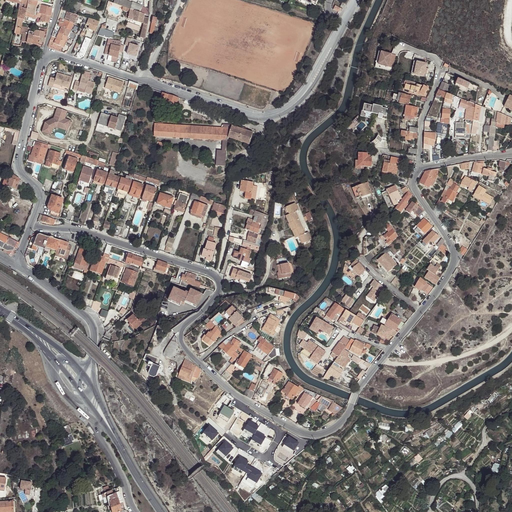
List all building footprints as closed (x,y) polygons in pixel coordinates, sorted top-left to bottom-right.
[(37,2),(29,0),(27,7),(26,13),(34,15),(37,16),(38,13),(38,12),(35,11),(37,2)] [(78,11),(80,2),(74,0),(73,0),(71,9),(78,11)] [(113,0),(113,3),(123,6),(130,9),(134,10),(139,12),(142,6),(131,2),(130,3),(121,0),(113,0)] [(20,5),(17,18),(23,20),(24,20),(26,13),(27,7),(20,5)] [(52,8),(41,6),(40,14),(50,16),(52,8)] [(149,8),(142,6),(139,12),(144,14),(148,16),(149,8)] [(139,12),(134,10),(132,20),(142,23),(144,16),(144,14),(139,12)] [(38,13),(37,16),(37,17),(38,17),(37,22),(40,23),(40,21),(48,23),(50,16),(40,14),(38,13)] [(77,15),(70,13),(69,14),(67,13),(65,19),(73,23),(74,21),(77,15)] [(144,16),(142,23),(143,23),(140,37),(141,37),(145,38),(148,18),(144,16)] [(61,18),(58,17),(56,24),(57,26),(61,27),(69,31),(70,31),(73,23),(65,19),(63,19),(61,22),(59,21),(61,18)] [(23,20),(17,18),(14,35),(19,36),(23,20)] [(97,20),(88,18),(86,24),(89,26),(88,28),(95,31),(98,25),(99,22),(98,21),(97,20)] [(29,29),(22,27),(20,34),(23,35),(27,36),(29,29)] [(67,37),(69,31),(61,27),(59,33),(67,37)] [(55,31),(54,29),(52,35),(53,36),(56,37),(65,42),(67,37),(59,33),(57,36),(54,35),(56,31),(55,31)] [(44,39),(44,36),(45,33),(38,31),(37,31),(35,31),(34,33),(34,36),(44,39)] [(43,47),(45,39),(44,39),(34,36),(29,35),(28,36),(27,43),(43,47)] [(62,47),(65,42),(56,37),(55,41),(54,43),(56,44),(62,47)] [(82,47),(87,49),(90,42),(85,40),(82,47)] [(120,47),(119,51),(122,52),(123,45),(115,43),(115,46),(120,47)] [(111,45),(108,55),(118,57),(119,51),(120,47),(115,46),(111,45)] [(78,58),(80,59),(84,56),(87,49),(82,47),(79,54),(79,57),(78,58)] [(381,52),(379,65),(389,67),(391,54),(381,52)] [(9,56),(8,56),(4,55),(0,69),(0,75),(4,77),(9,56)] [(419,62),(416,75),(426,77),(427,72),(428,69),(429,64),(419,62)] [(72,78),(56,74),(55,80),(50,78),(48,87),(52,88),(53,85),(69,89),(72,78)] [(88,80),(81,77),(80,83),(76,82),(73,91),(78,92),(79,88),(85,90),(85,93),(92,95),(94,85),(88,83),(88,80)] [(458,78),(458,77),(455,85),(459,87),(458,88),(462,90),(464,87),(467,88),(472,90),(473,85),(470,83),(469,83),(458,78)] [(108,79),(104,89),(120,95),(123,84),(108,79)] [(28,95),(31,85),(18,81),(17,86),(24,88),(25,88),(23,94),(28,95)] [(404,89),(405,89),(406,84),(415,86),(416,84),(405,81),(404,84),(405,84),(404,89)] [(128,84),(125,83),(124,87),(127,88),(127,87),(136,90),(138,85),(129,82),(128,84)] [(442,82),(439,89),(446,92),(449,85),(442,82)] [(428,87),(427,87),(423,84),(421,85),(416,84),(415,86),(406,84),(405,89),(414,93),(414,94),(416,94),(417,92),(424,96),(426,91),(428,87)] [(445,98),(447,93),(446,92),(439,89),(437,94),(441,96),(444,98),(445,98)] [(402,93),(400,101),(400,103),(409,105),(411,96),(402,93)] [(453,101),(453,97),(453,95),(447,93),(445,98),(453,101)] [(176,104),(178,98),(168,95),(166,101),(176,104)] [(469,101),(462,99),(459,105),(467,108),(465,119),(474,120),(475,115),(476,104),(476,103),(474,103),(469,101)] [(364,104),(362,112),(372,113),(378,114),(378,117),(382,118),(383,115),(386,116),(388,109),(368,105),(364,104)] [(485,122),(487,108),(476,104),(475,115),(474,120),(480,121),(485,122)] [(417,108),(406,106),(405,115),(411,116),(414,117),(416,117),(416,116),(417,108)] [(42,133),(51,136),(53,130),(57,128),(62,125),(69,128),(69,126),(71,122),(71,121),(65,119),(68,112),(57,108),(54,119),(53,121),(50,123),(50,121),(45,123),(42,133)] [(445,118),(450,119),(451,110),(443,109),(441,118),(445,118)] [(509,125),(511,117),(498,112),(497,121),(497,122),(505,124),(509,125)] [(124,117),(117,115),(115,119),(99,113),(95,124),(119,132),(124,117)] [(355,116),(348,130),(353,133),(361,119),(355,116)] [(360,132),(365,124),(361,121),(356,129),(360,132)] [(455,133),(466,134),(466,123),(463,123),(460,123),(456,123),(455,133)] [(222,141),(226,141),(227,138),(230,129),(221,128),(154,125),(154,137),(222,141)] [(230,129),(227,138),(249,145),(252,133),(244,130),(235,127),(231,126),(230,129)] [(405,131),(402,130),(401,135),(406,137),(406,139),(412,140),(412,139),(412,137),(418,138),(418,133),(410,132),(406,131),(405,131)] [(423,144),(430,145),(434,146),(437,133),(424,132),(424,137),(423,144)] [(382,139),(377,135),(375,139),(372,142),(373,142),(373,143),(379,145),(382,139)] [(41,148),(34,145),(31,155),(31,156),(36,158),(41,159),(43,160),(47,150),(43,148),(41,148)] [(50,151),(47,162),(51,164),(56,166),(60,154),(50,151)] [(225,167),(226,152),(222,151),(217,151),(216,166),(225,167)] [(110,165),(114,167),(118,154),(112,152),(108,165),(110,165)] [(358,165),(363,166),(372,166),(372,158),(370,157),(367,157),(367,155),(367,153),(359,153),(358,160),(358,165)] [(68,157),(64,170),(73,173),(77,160),(68,157)] [(98,161),(86,157),(84,162),(96,166),(97,162),(98,161)] [(384,161),(382,172),(392,174),(396,175),(398,166),(389,164),(389,162),(384,161)] [(470,162),(460,164),(461,170),(470,168),(470,162)] [(475,162),(473,168),(472,172),(476,173),(478,173),(482,174),(484,168),(485,164),(475,162)] [(448,174),(446,177),(450,179),(458,164),(447,167),(448,174)] [(82,167),(78,180),(88,184),(92,170),(82,167)] [(488,169),(484,168),(482,174),(489,176),(488,179),(495,181),(497,172),(493,171),(494,169),(488,167),(488,169)] [(438,168),(425,171),(424,173),(434,177),(438,168)] [(439,168),(438,168),(434,177),(430,184),(433,185),(436,179),(438,176),(439,168)] [(104,185),(107,174),(97,171),(93,181),(104,185)] [(434,177),(424,173),(420,182),(429,187),(430,184),(434,177)] [(20,182),(11,179),(9,178),(4,177),(0,175),(0,183),(2,185),(7,186),(7,185),(16,189),(18,185),(20,182)] [(115,189),(119,178),(118,178),(109,175),(106,185),(115,189)] [(20,181),(12,176),(11,179),(20,182),(18,185),(21,186),(23,182),(20,181)] [(247,182),(248,176),(241,178),(241,181),(241,182),(240,191),(244,192),(251,193),(252,183),(247,182)] [(118,190),(128,193),(131,182),(121,179),(118,190)] [(466,186),(472,189),(477,182),(470,179),(466,186)] [(357,187),(361,197),(372,193),(367,182),(357,187)] [(133,183),(129,193),(139,197),(143,186),(133,183)] [(460,187),(453,183),(451,187),(450,188),(456,192),(460,187)] [(142,199),(147,200),(150,201),(151,198),(153,198),(156,189),(146,186),(141,198),(142,199)] [(475,193),(482,198),(485,193),(486,190),(480,186),(475,193)] [(356,199),(361,197),(357,187),(352,189),(356,199)] [(386,191),(389,195),(397,192),(394,187),(386,191)] [(456,192),(450,188),(448,188),(443,196),(446,198),(448,199),(452,201),(457,193),(456,192)] [(404,197),(408,200),(412,194),(408,191),(407,192),(404,197)] [(397,192),(389,195),(393,203),(394,203),(397,201),(400,199),(397,192)] [(170,204),(172,198),(160,193),(156,204),(169,208),(170,204)] [(485,193),(482,198),(481,199),(489,204),(493,198),(485,193)] [(176,202),(175,206),(173,210),(178,211),(178,212),(179,213),(180,213),(181,213),(182,213),(188,197),(179,194),(176,202)] [(63,199),(52,195),(48,206),(51,211),(58,213),(63,199)] [(195,199),(191,197),(189,200),(195,202),(200,204),(201,201),(202,197),(197,196),(195,199)] [(397,207),(396,209),(401,212),(404,207),(405,208),(408,204),(406,203),(408,200),(404,197),(399,204),(397,207)] [(200,204),(195,202),(190,216),(202,220),(203,217),(204,218),(208,207),(200,204)] [(212,210),(225,214),(226,206),(214,202),(212,210)] [(414,213),(419,207),(412,202),(408,208),(414,213)] [(295,203),(286,207),(290,214),(286,216),(293,231),(302,226),(296,212),(298,211),(295,203)] [(437,203),(434,210),(438,216),(443,206),(437,203)] [(413,217),(416,219),(424,212),(422,210),(419,207),(414,213),(415,214),(413,217)] [(406,211),(413,217),(415,214),(414,213),(408,208),(406,211)] [(267,221),(268,216),(254,212),(252,216),(254,216),(266,221),(267,221)] [(43,216),(41,221),(53,225),(55,220),(43,216)] [(265,227),(266,221),(254,216),(253,222),(261,225),(261,226),(265,227)] [(424,219),(417,227),(424,234),(432,227),(424,219)] [(252,224),(250,231),(258,234),(261,226),(261,225),(253,222),(252,223),(252,224)] [(302,226),(293,231),(296,238),(300,236),(303,243),(311,239),(308,232),(305,233),(302,226)] [(424,234),(417,227),(416,226),(415,228),(423,236),(424,234)] [(214,227),(212,236),(220,237),(222,229),(214,227)] [(386,235),(390,231),(388,229),(386,230),(382,235),(386,239),(387,237),(386,235)] [(258,234),(250,231),(247,242),(249,242),(252,243),(256,244),(257,239),(260,240),(262,235),(258,234)] [(397,237),(390,231),(386,235),(387,237),(392,242),(397,237)] [(427,237),(433,243),(439,237),(433,231),(427,237)] [(40,234),(36,236),(33,245),(38,246),(39,247),(44,249),(45,248),(45,246),(49,237),(40,234)] [(59,240),(49,237),(45,246),(56,250),(56,249),(57,247),(59,240)] [(166,246),(172,248),(173,244),(175,239),(169,237),(166,246)] [(434,245),(433,243),(427,237),(423,242),(430,249),(434,245)] [(2,242),(0,240),(0,247),(7,251),(13,251),(17,242),(8,238),(5,243),(2,242)] [(214,240),(209,238),(205,250),(204,249),(202,257),(207,258),(206,260),(211,262),(216,245),(213,244),(214,240)] [(68,243),(59,240),(57,247),(56,249),(56,250),(55,252),(54,255),(58,257),(59,254),(68,257),(71,246),(67,245),(68,243)] [(463,246),(459,252),(462,254),(463,255),(467,249),(463,246)] [(86,260),(89,253),(89,252),(83,250),(80,249),(75,262),(84,266),(86,267),(84,272),(85,272),(89,262),(86,260)] [(251,252),(242,249),(240,253),(238,260),(247,263),(248,259),(251,252)] [(386,252),(377,260),(380,264),(379,265),(387,273),(397,265),(386,252)] [(141,266),(143,259),(133,256),(133,255),(131,254),(131,255),(128,254),(125,263),(130,265),(130,263),(141,266)] [(371,254),(365,258),(368,263),(374,258),(371,254)] [(101,274),(105,263),(105,262),(98,260),(95,258),(90,270),(101,274)] [(406,263),(402,260),(399,262),(403,265),(407,268),(409,266),(405,264),(406,263)] [(430,271),(427,275),(429,276),(430,277),(433,273),(435,275),(440,268),(438,267),(440,265),(434,260),(427,269),(430,271)] [(154,268),(153,271),(163,275),(164,272),(166,266),(169,267),(169,265),(158,261),(155,269),(154,268)] [(73,268),(84,272),(86,267),(84,266),(75,262),(73,268)] [(277,265),(279,274),(279,275),(278,275),(278,279),(291,277),(288,263),(277,265)] [(352,269),(358,274),(364,269),(358,263),(354,267),(352,269)] [(120,269),(110,266),(105,279),(109,280),(110,277),(116,279),(120,269)] [(133,286),(138,273),(126,270),(121,282),(133,286)] [(230,278),(236,280),(237,277),(240,278),(239,281),(239,283),(247,286),(248,282),(249,282),(251,276),(233,270),(230,278)] [(193,284),(194,280),(196,276),(187,273),(186,276),(185,280),(185,281),(188,282),(193,284)] [(427,279),(436,284),(440,278),(435,275),(433,273),(430,277),(429,276),(427,275),(425,277),(427,279)] [(415,286),(416,287),(420,291),(421,290),(427,295),(432,287),(420,278),(416,283),(416,284),(415,286)] [(374,281),(371,286),(380,292),(383,287),(374,281)] [(380,292),(371,286),(369,287),(381,296),(386,289),(383,287),(380,292)] [(295,301),(298,295),(297,295),(292,294),(280,290),(274,289),(269,287),(268,293),(278,295),(280,296),(279,301),(285,304),(286,302),(289,302),(290,300),(293,300),(292,301),(295,301)] [(184,293),(173,288),(168,300),(179,304),(180,304),(181,302),(184,303),(184,302),(184,301),(195,305),(196,305),(201,294),(189,289),(188,293),(185,291),(184,293)] [(351,298),(346,305),(350,308),(355,300),(351,298)] [(85,303),(91,308),(93,302),(87,299),(85,303)] [(93,302),(91,308),(97,313),(101,303),(94,301),(93,302)] [(335,322),(343,308),(335,303),(326,315),(335,322)] [(237,327),(245,321),(243,318),(233,307),(226,313),(231,318),(229,320),(237,327)] [(105,318),(107,312),(101,310),(99,317),(105,318)] [(346,310),(342,315),(346,318),(344,320),(352,325),(353,323),(353,322),(356,316),(350,312),(346,310)] [(133,331),(142,324),(138,319),(136,317),(133,314),(132,316),(127,320),(131,325),(129,326),(133,331)] [(279,318),(271,314),(262,331),(270,335),(279,318)] [(130,333),(133,331),(129,326),(131,325),(127,320),(132,316),(131,315),(124,321),(126,323),(123,326),(130,333)] [(388,321),(385,325),(397,331),(398,329),(396,328),(402,321),(392,315),(388,321)] [(360,327),(364,321),(356,316),(353,322),(353,323),(360,327)] [(316,317),(311,326),(318,330),(319,329),(326,333),(328,330),(331,332),(334,328),(316,317)] [(215,325),(211,321),(207,324),(206,325),(211,330),(213,327),(215,325)] [(390,334),(394,336),(398,332),(392,330),(381,325),(380,328),(374,325),(371,332),(379,336),(380,334),(382,335),(388,338),(390,334)] [(219,336),(221,333),(216,327),(215,329),(213,331),(211,333),(210,331),(206,335),(205,334),(202,339),(210,345),(213,341),(214,342),(219,336)] [(360,327),(356,333),(362,335),(365,330),(360,327)] [(176,340),(176,334),(165,350),(164,352),(165,354),(166,355),(171,359),(180,346),(177,343),(176,340)] [(259,349),(265,341),(260,337),(257,341),(259,343),(256,347),(259,349)] [(347,344),(345,346),(350,349),(355,340),(352,339),(351,338),(349,341),(347,344)] [(235,339),(232,343),(239,347),(240,347),(241,345),(242,343),(235,339)] [(230,342),(227,340),(219,346),(223,350),(230,342)] [(309,340),(303,347),(312,355),(311,357),(314,360),(316,359),(319,361),(325,353),(309,340)] [(355,340),(350,349),(349,351),(359,355),(361,352),(362,349),(364,345),(362,343),(355,340)] [(274,348),(268,344),(265,341),(259,349),(268,355),(274,348)] [(230,342),(223,350),(224,351),(230,355),(231,356),(234,352),(238,348),(239,347),(232,343),(230,342)] [(339,342),(331,352),(330,355),(336,360),(338,357),(344,349),(345,346),(341,344),(339,342)] [(272,359),(276,356),(274,348),(268,355),(272,359)] [(336,360),(334,362),(341,366),(344,368),(351,359),(347,357),(350,353),(344,349),(338,357),(336,360)] [(237,364),(245,368),(252,356),(245,351),(240,360),(237,364)] [(146,352),(143,360),(149,362),(149,361),(152,355),(146,352)] [(229,363),(231,365),(238,356),(234,352),(231,356),(233,358),(229,363)] [(197,367),(197,366),(192,361),(187,355),(184,361),(195,366),(197,367)] [(265,363),(254,357),(252,359),(262,364),(264,365),(265,363)] [(231,365),(226,371),(231,376),(235,373),(241,377),(244,372),(243,371),(245,368),(237,364),(240,360),(238,359),(234,366),(231,365)] [(149,361),(149,362),(148,366),(150,367),(149,370),(148,373),(150,376),(154,377),(157,376),(160,366),(153,363),(149,361)] [(192,380),(193,377),(197,367),(195,366),(184,361),(178,375),(184,377),(192,380)] [(222,368),(226,371),(231,365),(229,363),(228,362),(222,368)] [(276,366),(275,363),(271,364),(271,365),(269,364),(263,375),(264,375),(261,378),(266,381),(274,367),(276,366)] [(327,372),(331,375),(338,379),(344,371),(333,363),(327,372)] [(198,379),(201,370),(197,366),(197,367),(193,377),(198,379)] [(315,366),(311,373),(312,374),(318,376),(322,370),(315,366)] [(274,370),(269,378),(277,383),(282,375),(274,370)] [(323,378),(327,380),(331,375),(327,372),(323,378)] [(277,383),(269,378),(267,381),(275,386),(277,383)] [(299,390),(297,388),(289,383),(283,392),(293,399),(297,393),(299,390)] [(262,398),(266,391),(260,387),(256,394),(262,398)] [(487,397),(489,401),(497,394),(495,390),(487,397)] [(293,399),(283,392),(281,394),(292,401),(293,399)] [(311,397),(306,394),(303,392),(297,402),(306,408),(307,407),(309,403),(312,398),(311,397)] [(317,402),(312,398),(309,403),(310,404),(308,407),(310,409),(317,402)] [(284,411),(289,406),(284,403),(281,409),(284,411)] [(326,409),(335,414),(342,408),(333,403),(330,407),(328,405),(326,409)] [(464,416),(465,417),(472,411),(469,409),(464,416)] [(493,425),(496,428),(501,423),(499,420),(493,425)] [(377,434),(376,437),(381,440),(382,438),(387,441),(389,438),(377,431),(377,434)] [(162,449),(164,448),(156,437),(151,441),(153,443),(156,441),(162,449)] [(239,449),(255,458),(257,454),(242,445),(239,449)] [(243,461),(244,459),(237,455),(239,452),(237,450),(236,453),(234,456),(236,458),(237,457),(243,461)] [(272,469),(275,464),(257,454),(255,458),(272,469)] [(323,463),(325,465),(328,462),(329,462),(332,460),(329,457),(323,463)] [(352,473),(356,470),(352,465),(351,466),(347,466),(348,467),(347,468),(352,473)] [(32,485),(32,484),(22,483),(20,491),(25,492),(31,493),(32,485)] [(266,489),(271,493),(274,490),(273,489),(275,486),(272,483),(266,489)] [(379,493),(381,496),(386,490),(388,488),(385,485),(381,488),(382,489),(379,493)] [(118,498),(116,493),(113,494),(108,496),(109,497),(110,501),(118,498)] [(119,501),(118,498),(110,501),(111,506),(112,510),(112,511),(116,511),(121,510),(120,507),(119,501)] [(0,511),(13,511),(12,501),(0,502),(0,511)]
